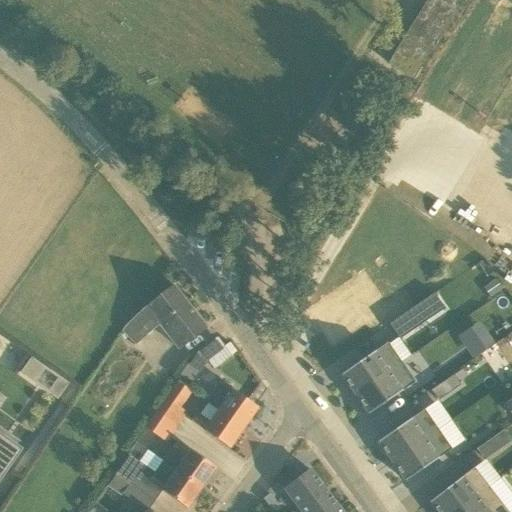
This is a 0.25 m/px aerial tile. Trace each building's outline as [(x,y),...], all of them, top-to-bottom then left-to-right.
[(310,0),(309,11),(348,18),(350,0),(310,0)] [(426,0),(388,63),(413,79),(459,6),(456,4),(458,0),(426,0)] [(330,298),(310,312),(323,331),(326,329),(335,342),(352,330),(353,332),(355,331),(353,329),(360,324),(361,326),(363,325),(362,323),(367,320),(376,333),(389,324),(410,309),(400,295),(384,306),(365,279),(332,301),(330,298)] [(206,328),(173,285),(118,327),(132,345),(157,325),(177,351),(206,328)] [(410,309),(389,324),(399,339),(429,318),(419,303),(410,309)] [(486,332),(464,348),(472,359),(494,344),(486,332)] [(0,333),(0,359),(16,371),(29,352),(0,333)] [(355,391),(388,368),(374,348),(341,371),(355,391)] [(187,388),(204,364),(195,353),(174,382),(190,393),(192,391),(187,388)] [(67,383),(32,359),(22,373),(35,382),(45,368),(58,377),(48,392),(57,398),(67,383)] [(388,368),(355,391),(368,410),(401,388),(388,368)] [(425,403),(459,386),(453,375),(420,392),(425,403)] [(209,405),(209,406),(243,429),(257,408),(219,381),(205,402),(209,405)] [(175,427),(185,412),(180,408),(190,393),(174,382),(153,413),(175,427)] [(511,396),(502,403),(511,417),(511,396)] [(229,448),(243,429),(209,406),(208,406),(218,413),(210,423),(198,414),(196,413),(190,421),(229,448)] [(164,442),(175,427),(153,413),(143,427),(164,442)] [(391,458),(424,435),(411,415),(378,438),(391,458)] [(0,478),(20,449),(0,434),(0,478)] [(424,435),(391,458),(405,478),(438,455),(424,435)] [(494,449),(487,438),(475,446),(483,457),(494,449)] [(201,488),(215,468),(178,442),(173,449),(187,459),(177,472),(201,488)] [(187,509),(201,488),(177,472),(162,461),(155,472),(129,454),(116,472),(155,501),(161,491),(187,509)] [(474,468),(429,502),(437,511),(455,511),(488,487),(474,468)] [(309,469),(284,488),(299,508),(323,488),(309,469)] [(136,502),(129,511),(149,511),(148,511),(155,501),(116,472),(108,483),(136,502)] [(507,511),(488,487),(455,511),(507,511)] [(323,488),(299,508),(302,511),(331,511),(338,507),(323,488)]
